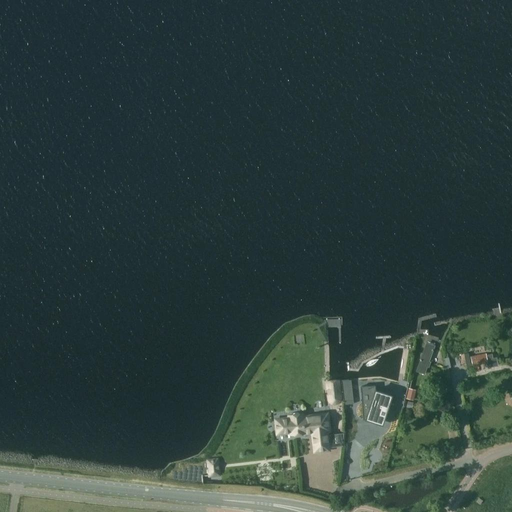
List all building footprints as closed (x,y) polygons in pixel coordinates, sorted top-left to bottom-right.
[(426,342),(416,372),(424,375),(427,367),(429,368),(431,362),(430,361),(435,345),(426,342)] [(489,353),(471,357),(472,365),(487,362),(489,367),(498,365),(496,358),(490,359),(489,353)] [(342,399),(340,379),(325,380),(327,395),(327,398),(328,402),(331,405),(335,405),(339,404),(342,401),(342,399)] [(351,380),(349,380),(341,381),(343,401),(353,400),(351,380)] [(375,385),(361,386),(361,390),(361,397),(363,420),(365,420),(382,425),(391,400),(392,395),(375,389),(375,385)] [(408,388),(405,398),(413,400),(416,390),(408,388)] [(313,432),(314,438),(315,451),(328,450),(326,431),(329,430),(327,417),(315,418),(315,416),(303,417),(302,414),(289,415),(290,419),(275,420),(277,433),(291,432),(292,435),(313,432)] [(374,439),(374,426),(361,425),(361,438),(374,439)] [(210,475),(218,474),(217,460),(209,461),(210,475)]
